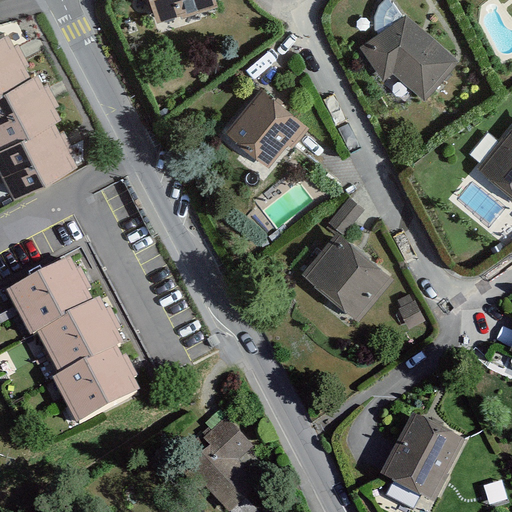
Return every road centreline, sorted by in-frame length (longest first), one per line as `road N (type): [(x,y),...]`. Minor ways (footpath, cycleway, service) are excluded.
road 1 (residential): [(338,511),(259,351),(217,301),(61,0)]
road 2 (residential): [(511,277),(487,295),(466,300),(446,293),(303,30),(310,0)]
